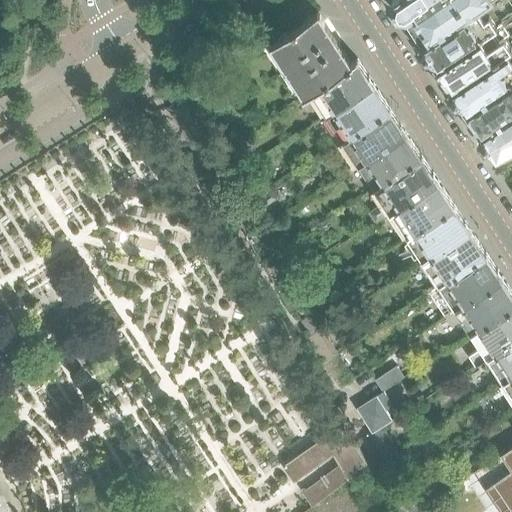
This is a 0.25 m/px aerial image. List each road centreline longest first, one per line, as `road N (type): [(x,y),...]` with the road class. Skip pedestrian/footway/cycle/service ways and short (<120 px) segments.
road 1 (unknown): [(317,511),(374,473),(375,462),(141,70)]
road 2 (residential): [(511,245),(349,0)]
road 3 (residential): [(98,67),(209,0)]
